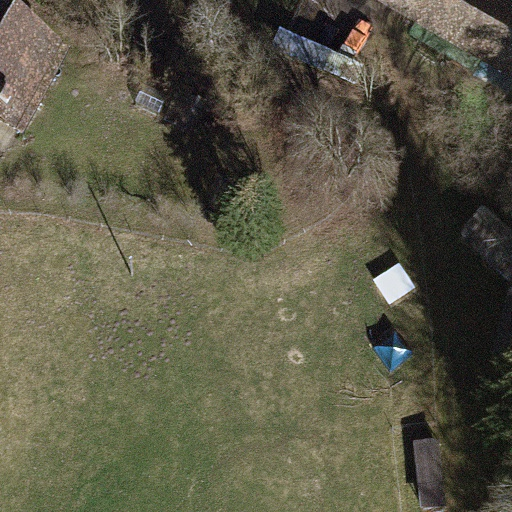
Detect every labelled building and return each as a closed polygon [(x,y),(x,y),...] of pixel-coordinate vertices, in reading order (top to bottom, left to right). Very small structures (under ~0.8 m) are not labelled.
[(511,0),(380,0),(511,74),(511,0)] [(64,78),(0,38),(0,140),(19,152),(64,78)] [(365,84),(278,47),(269,68),(356,105),(365,84)] [(511,247),(482,222),(456,254),(505,294),(511,285),(511,247)] [(511,307),(509,307),(495,370),(511,373),(511,307)] [(414,464),(415,511),(444,511),(442,463),(414,464)]
